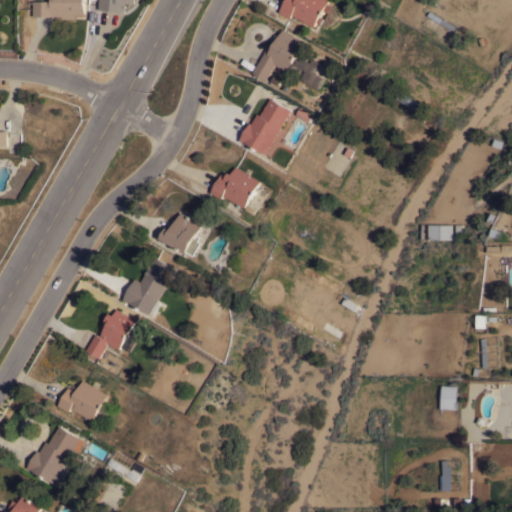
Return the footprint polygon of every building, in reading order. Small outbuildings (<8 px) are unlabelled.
[(85,0),(85,13),(76,13),(76,18),(53,18),(53,15),(33,15),(33,0),(85,0)] [(99,0),(134,0),(134,3),(126,2),(125,11),(99,8),(99,0)] [(328,0),(327,3),(332,6),(329,12),(324,9),(320,16),(325,18),(322,23),(317,21),(314,26),(292,14),(290,17),(279,11),(285,0),(328,0)] [(456,25),(453,29),(427,14),(430,10),(456,25)] [(275,33),(278,35),(282,28),(304,41),(287,70),(276,64),(267,79),(253,72),(275,33)] [(328,69),(312,57),(299,77),(315,88),(328,69)] [(396,98),(400,92),(419,103),(415,110),(396,98)] [(267,153),(244,140),(244,141),(240,139),(250,121),(252,122),(257,112),(260,114),(266,104),(271,97),(292,109),(267,153)] [(314,114),(310,121),(296,114),(301,106),(314,114)] [(261,180),(248,203),(257,208),(255,213),(245,208),(245,207),(224,194),(221,198),(210,191),(221,172),(226,175),(228,171),(232,173),(236,166),(261,180)] [(202,224),(196,234),(200,236),(198,240),(201,242),(194,255),(187,251),(186,252),(160,237),(169,220),(174,223),(180,211),(202,224)] [(429,223),(452,224),(452,239),(429,238),(429,223)] [(154,256),(175,268),(150,313),(123,298),(135,277),(140,281),(154,256)] [(136,319),(119,349),(108,342),(100,357),(87,349),(96,333),(100,335),(108,322),(104,320),(109,312),(113,314),(117,308),(136,319)] [(477,313),(487,313),(487,327),(477,327),(477,313)] [(108,394),(93,420),(71,407),(69,411),(58,404),(69,387),(76,391),(84,379),(108,394)] [(443,384),(458,385),(457,408),(442,408),(443,384)] [(54,482),(27,466),(37,449),(40,451),(46,440),(49,442),(54,432),(55,432),(59,425),(80,437),(54,482)] [(140,474),(137,480),(106,462),(110,456),(140,474)] [(443,459),(448,459),(448,474),(451,474),(451,489),(443,489),(443,459)] [(42,506),(38,511),(7,511),(8,511),(7,510),(13,499),(18,502),(22,495),(42,506)]
